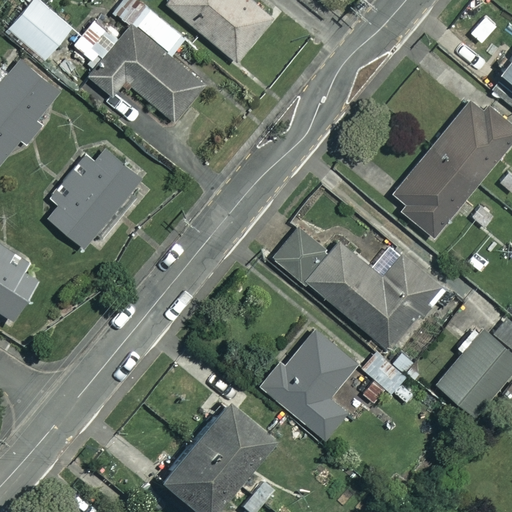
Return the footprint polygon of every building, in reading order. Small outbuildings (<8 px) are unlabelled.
[(69,27),(38,0),(25,0),(4,24),(41,58),(69,27)] [(270,13),(254,0),(169,0),(233,56),(270,13)] [(183,33),(146,3),(90,74),(111,91),(122,77),(173,117),(205,77),(170,50),(183,33)] [(89,11),(66,41),(72,45),(67,51),(89,67),(115,31),(89,11)] [(511,42),(496,61),(511,74),(511,42)] [(60,90),(17,55),(7,69),(0,63),(0,155),(17,135),(22,138),(60,90)] [(401,197),(397,203),(432,231),(511,131),(511,123),(471,91),(391,189),(401,197)] [(54,197),(44,210),(81,241),(138,173),(101,142),(84,162),(79,157),(49,193),(54,197)] [(328,247),(297,221),(273,251),(388,343),(441,278),(397,242),(377,268),(337,236),(328,247)] [(0,315),(8,320),(36,276),(22,269),(28,259),(0,241),(0,315)] [(511,365),(511,320),(507,317),(494,334),(481,324),(437,377),(476,409),(511,365)] [(353,358),(312,323),(262,381),(322,432),(343,408),(325,392),(353,358)] [(401,373),(375,347),(360,362),(386,388),(401,373)] [(200,511),(265,437),(220,398),(152,477),(193,511),(200,511)]
